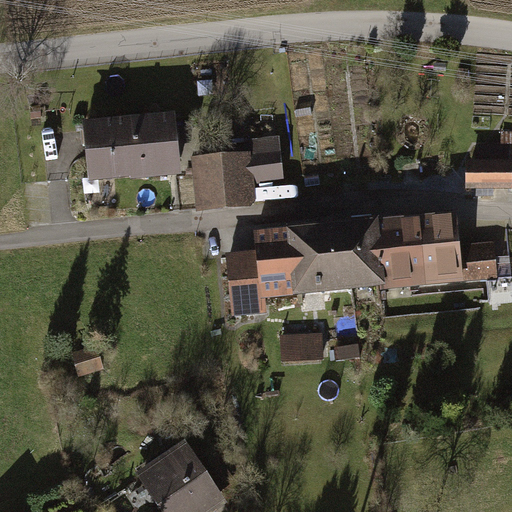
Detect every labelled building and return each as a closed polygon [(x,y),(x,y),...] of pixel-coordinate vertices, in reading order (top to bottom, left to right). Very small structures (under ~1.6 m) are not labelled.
[(379,43),(380,55),(398,54),(397,42),(379,43)] [(175,122),(84,129),(88,188),(179,181),(175,122)] [(511,133),(503,133),(503,148),(478,148),(478,168),(467,168),(467,195),(507,195),(507,200),(511,199),(511,133)] [(282,187),(278,153),(195,162),(201,214),(256,208),(254,190),(282,187)] [(353,285),(382,282),(376,225),(374,225),(373,216),(353,217),(354,227),(347,228),(353,285)] [(297,291),(353,285),(347,228),(338,229),(337,217),(317,219),(318,231),(291,234),(297,291)] [(441,219),(421,221),(426,278),(462,274),(457,220),(441,219)] [(421,221),(376,225),(382,282),(426,278),(421,221)] [(297,291),(291,234),(256,237),(258,254),(228,257),(232,297),(297,291)] [(463,249),(467,280),(496,277),(493,246),(463,249)] [(511,306),(511,277),(500,278),(500,281),(488,282),(491,308),(511,306)] [(322,336),(283,338),(284,360),(323,358),(322,336)] [(91,356),(70,360),(75,386),(96,382),(91,356)] [(196,384),(182,384),(183,401),(196,400),(196,384)] [(188,447),(137,484),(157,511),(221,511),(231,506),(214,483),(222,477),(207,455),(198,461),(188,447)]
